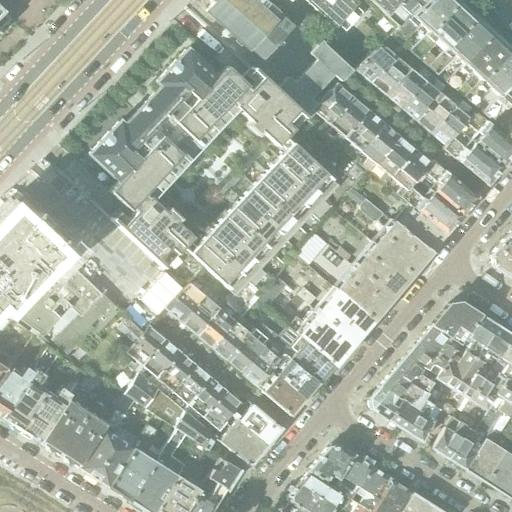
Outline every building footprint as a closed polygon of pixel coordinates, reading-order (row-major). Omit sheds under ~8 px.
[(271,22),(273,20),(271,17),(276,12),(262,0),(209,0),(210,2),(212,4),(205,12),(245,47),(246,46),(261,60),(267,54),(271,58),(282,46),(278,42),(285,35),(271,22)] [(357,3),(354,0),(285,0),(286,1),(286,0),(303,0),(334,28),(336,26),(344,34),(362,13),(354,6),(357,3)] [(397,27),(427,0),(367,0),(385,16),(397,27)] [(456,6),(449,0),(427,0),(397,27),(389,35),(409,53),(456,6)] [(409,53),(427,68),(472,20),(456,6),(409,53)] [(0,28),(8,20),(0,11),(0,28)] [(462,65),(489,36),(472,20),(427,68),(436,76),(454,58),(462,65)] [(455,92),(455,91),(462,97),(464,99),(507,52),(489,36),(462,65),(444,82),(455,92)] [(310,109),(314,104),(309,99),(332,75),(339,82),(351,71),(321,44),(322,43),(319,41),(307,53),(314,60),(292,83),(286,76),(282,80),(284,81),(275,91),(302,116),(310,109)] [(353,69),(368,82),(396,57),(395,57),(401,50),(397,47),(391,54),(379,44),(353,69)] [(117,181),(213,77),(206,70),(205,71),(185,51),(183,53),(184,53),(175,62),(175,61),(174,62),(174,63),(166,71),(165,71),(164,73),(165,73),(157,82),(156,81),(155,83),(160,87),(145,103),(145,102),(136,111),(137,112),(122,128),(117,123),(116,125),(108,134),(108,133),(106,135),(107,135),(99,143),(98,143),(97,145),(98,145),(90,154),(89,153),(88,155),(109,174),(109,175),(110,175),(117,181)] [(511,57),(507,52),(464,99),(472,107),(473,106),(482,114),(511,80),(511,57)] [(383,95),(409,69),(410,69),(415,63),(409,57),(404,64),(396,57),(368,82),(383,95)] [(323,202),(338,187),(283,137),(302,117),(259,76),(247,89),(244,87),(223,67),(213,77),(117,181),(106,192),(128,212),(130,214),(117,228),(161,269),(182,289),(202,268),(234,298),(247,284),(260,270),(273,257),(285,243),(298,229),(311,216),(323,202)] [(398,108),(425,82),(424,81),(429,74),(422,69),(416,75),(410,69),(409,69),(383,95),(398,108)] [(511,80),(482,114),(492,122),(507,106),(511,110),(511,80)] [(398,108),(414,121),(445,88),(437,81),(432,88),(425,82),(398,108)] [(320,132),(350,98),(335,86),(314,104),(310,109),(324,121),(317,129),(320,132)] [(430,134),(459,100),(454,95),(450,99),(452,100),(450,103),(445,99),(451,93),(445,88),(414,121),(430,134)] [(336,146),(343,138),(366,111),(350,98),(320,132),(324,136),(331,128),(337,133),(330,141),(336,146)] [(430,134),(443,146),(458,129),(473,111),(459,100),(430,134)] [(358,151),(381,124),(366,111),(343,138),(350,144),(343,152),(352,159),(358,151)] [(501,167),(511,154),(511,139),(506,134),(503,137),(473,111),(458,129),(458,130),(464,123),(476,133),(470,140),(501,167)] [(374,164),(397,138),(381,124),(358,151),(367,158),(361,165),(368,171),(374,164)] [(501,167),(470,140),(463,148),(451,138),(458,130),(458,129),(443,146),(441,149),(485,186),(501,167)] [(389,178),(412,150),(397,138),(374,164),(384,173),(378,180),(384,185),(389,178)] [(412,182),(422,171),(428,164),(412,150),(389,178),(401,187),(395,194),(399,197),(409,187),(413,183),(412,182)] [(428,189),(459,216),(475,198),(430,161),(428,164),(422,171),(434,182),(428,189)] [(444,235),(459,216),(428,189),(421,198),(409,187),(399,197),(406,203),(444,235)] [(399,198),(390,190),(384,197),(393,205),(399,198)] [(0,319),(6,313),(7,311),(11,313),(41,336),(69,307),(75,313),(50,340),(66,355),(90,328),(95,333),(96,334),(118,311),(103,296),(74,270),(73,270),(16,216),(17,215),(11,209),(10,210),(3,203),(0,206),(0,319)] [(381,213),(369,203),(364,209),(375,219),(381,213)] [(428,253),(444,235),(406,203),(391,221),(428,253)] [(428,253),(391,221),(371,244),(409,276),(428,253)] [(511,243),(505,237),(489,256),(490,267),(491,267),(511,280),(511,243)] [(371,321),(409,276),(371,244),(333,289),(371,321)] [(339,247),(335,252),(343,259),(346,262),(350,257),(339,247)] [(343,259),(335,252),(334,251),(328,257),(338,266),(343,259)] [(256,300),(264,307),(265,308),(285,285),(276,277),(256,300)] [(181,325),(209,292),(208,291),(193,278),(182,290),(164,310),(181,325)] [(314,298),(302,288),(296,295),(308,306),(314,298)] [(332,366),(371,321),(333,289),(303,324),(295,317),(287,327),(295,334),(295,335),(298,338),(332,366)] [(181,325),(196,337),(224,304),(219,300),(214,305),(209,301),(214,296),(209,292),(181,325)] [(263,309),(264,307),(256,300),(249,308),(252,310),(263,309)] [(457,344),(477,315),(458,304),(458,303),(447,305),(430,326),(457,344)] [(211,350),(239,317),(224,304),(196,337),(211,350)] [(0,332),(12,319),(6,313),(0,319),(0,332)] [(477,315),(457,344),(455,346),(473,358),(494,327),(477,315)] [(134,371),(137,373),(141,367),(163,341),(147,327),(142,334),(124,317),(115,327),(132,343),(123,352),(135,363),(133,365),(130,362),(127,366),(134,371)] [(226,362),(254,329),(248,324),(242,330),(239,327),(244,321),(239,317),(211,350),(226,362)] [(430,326),(416,342),(445,362),(450,354),(455,346),(457,344),(430,326)] [(511,337),(494,327),(473,358),(487,367),(488,368),(489,368),(490,369),(511,337)] [(226,362),(242,376),(275,336),(271,332),(270,334),(269,333),(264,338),(254,329),(226,362)] [(261,394),(276,376),(290,360),(288,358),(279,351),(273,356),(269,352),(274,346),(278,350),(284,343),(275,336),(242,376),(261,392),(260,393),(261,394)] [(511,337),(490,369),(495,362),(502,366),(497,373),(505,379),(506,379),(511,370),(511,337)] [(318,384),(332,366),(298,338),(290,347),(294,351),(288,358),(290,360),(318,384)] [(141,367),(137,373),(151,385),(156,380),(178,353),(163,341),(141,367)] [(445,362),(416,342),(404,356),(435,376),(445,362)] [(0,417),(0,419),(19,432),(49,381),(42,375),(57,354),(45,345),(31,366),(34,368),(31,372),(0,417)] [(433,378),(451,390),(473,358),(455,346),(450,354),(445,362),(435,376),(433,378)] [(151,385),(166,398),(171,393),(193,366),(178,353),(156,380),(151,385)] [(419,391),(423,394),(428,386),(433,378),(435,376),(404,356),(390,372),(419,391)] [(466,399),(487,367),(473,358),(451,390),(466,399)] [(318,384),(290,360),(276,376),(304,400),(318,384)] [(0,417),(31,372),(24,367),(21,371),(12,364),(8,371),(0,381),(0,417)] [(182,402),(186,406),(209,380),(193,366),(171,393),(166,398),(178,407),(182,402)] [(487,407),(494,396),(505,379),(497,373),(496,373),(490,380),(484,376),(489,368),(488,368),(487,367),(466,399),(484,411),(487,407)] [(419,391),(390,372),(378,387),(399,402),(400,400),(408,405),(413,399),(419,391)] [(178,407),(166,398),(151,385),(137,373),(122,395),(133,402),(151,415),(160,420),(174,430),(182,435),(195,444),(203,449),(205,450),(213,438),(199,425),(192,419),(178,407)] [(289,417),(304,400),(276,376),(261,394),(289,417)] [(506,418),(511,409),(511,383),(506,379),(505,379),(494,396),(501,401),(494,411),(499,414),(499,413),(506,418)] [(201,418),(223,392),(209,380),(186,406),(196,415),(192,419),(199,425),(203,420),(201,418)] [(19,432),(38,444),(75,384),(74,384),(68,394),(60,388),(52,400),(44,394),(52,382),(49,381),(19,432)] [(52,453),(76,469),(115,408),(114,408),(120,398),(117,396),(110,407),(95,397),(75,384),(38,444),(52,453)] [(387,421),(402,432),(423,399),(426,395),(435,401),(439,395),(431,389),(432,388),(428,386),(423,394),(419,391),(413,399),(408,405),(400,400),(399,402),(387,421)] [(387,421),(399,402),(378,387),(368,399),(367,399),(369,410),(387,421)] [(229,415),(232,418),(236,414),(242,406),(239,403),(238,404),(223,392),(201,418),(203,420),(215,431),(229,415)] [(105,488),(131,447),(110,434),(114,429),(118,428),(126,415),(125,415),(133,402),(122,395),(120,398),(114,408),(115,408),(76,469),(105,488)] [(423,399),(402,432),(419,443),(433,421),(425,416),(432,405),(423,399)] [(234,419),(265,445),(279,429),(259,412),(250,405),(239,417),(236,414),(232,418),(234,419)] [(445,459),(463,470),(499,414),(494,411),(487,407),(484,411),(486,412),(473,433),(466,428),(445,459)] [(463,470),(483,483),(503,452),(488,443),(494,434),(498,434),(508,419),(506,418),(499,413),(499,414),(463,470)] [(118,496),(126,501),(159,451),(149,445),(146,451),(142,448),(160,420),(151,415),(131,447),(105,488),(107,489),(107,488),(119,496),(118,496)] [(429,449),(445,459),(466,428),(450,417),(429,449)] [(250,464),(265,445),(234,419),(216,441),(244,465),(250,464)] [(153,511),(182,464),(168,455),(182,435),(174,430),(159,451),(126,501),(127,502),(128,503),(141,511),(142,511),(153,511)] [(181,511),(199,485),(186,476),(203,449),(195,444),(182,464),(153,511),(181,511)] [(306,472),(330,487),(351,456),(337,447),(326,448),(326,449),(306,472)] [(504,497),(511,483),(511,457),(503,452),(483,483),(504,497)] [(349,500),(370,468),(351,456),(330,487),(341,494),(349,500)] [(204,478),(223,491),(236,471),(237,470),(217,457),(204,478)] [(367,511),(388,480),(370,468),(353,493),(360,498),(356,505),(355,504),(349,511),(367,511)] [(330,487),(306,472),(286,496),(287,503),(300,511),(329,511),(341,494),(330,487)] [(204,478),(199,485),(181,511),(209,511),(213,507),(223,491),(204,478)] [(399,511),(411,494),(388,480),(367,511),(399,511)] [(399,511),(425,511),(429,506),(411,494),(399,511)] [(300,511),(287,503),(280,511),(300,511)]
